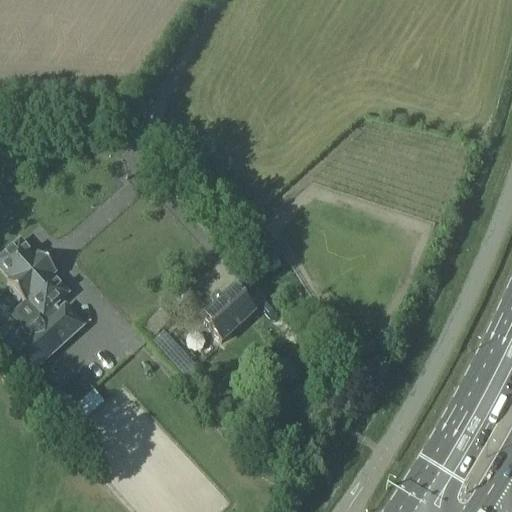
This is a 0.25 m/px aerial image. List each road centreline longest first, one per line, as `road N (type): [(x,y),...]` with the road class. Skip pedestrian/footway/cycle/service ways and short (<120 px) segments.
road 1 (unclassified): [(346,511),(462,310),(511,195)]
road 2 (unclassified): [(131,183),(165,90),(218,0)]
road 3 (primary): [(511,308),(431,462)]
